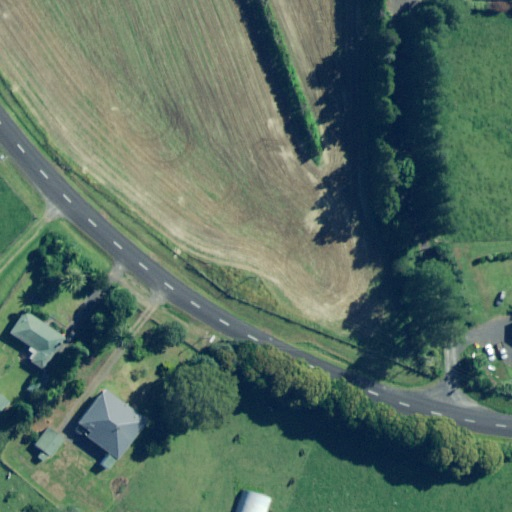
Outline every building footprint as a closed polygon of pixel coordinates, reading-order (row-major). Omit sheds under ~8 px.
[(511,3),(485,2),(485,12),(511,13),(511,3)] [(21,312),(7,334),(28,347),(25,351),(31,354),(26,362),(40,370),(61,337),(21,312)] [(48,378),(37,371),(24,391),(35,398),(48,378)] [(143,422),(100,390),(71,429),(106,455),(98,465),(107,471),(143,422)] [(9,403),(0,396),(0,413),(1,414),(9,403)] [(29,430),(21,425),(9,442),(16,447),(29,430)] [(39,450),(33,457),(41,463),(46,456),(48,457),(61,440),(46,429),(33,446),(39,450)] [(265,511),(270,500),(245,491),(237,511),(265,511)]
